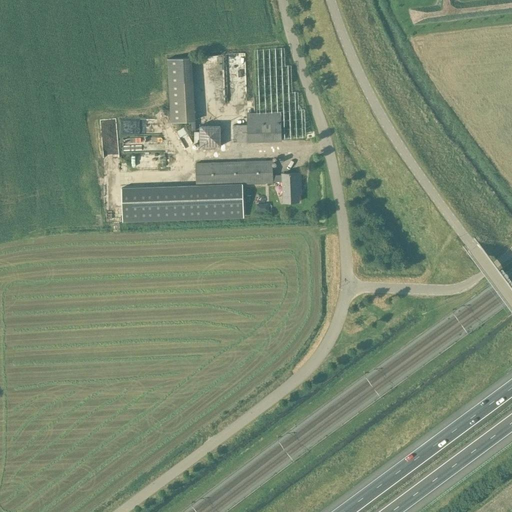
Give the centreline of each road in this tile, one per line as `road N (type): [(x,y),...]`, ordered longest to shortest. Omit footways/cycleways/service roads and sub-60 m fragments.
road 1 (unclassified): [(511,301),(388,128),(331,0)]
road 2 (unclassified): [(121,511),(310,367),(337,322),(344,286)]
road 3 (unclassified): [(344,286),(327,145),(281,0)]
road 4 (motorway): [(511,387),(344,511)]
road 5 (unclassified): [(344,286),(450,289),(511,251)]
road 6 (motorway): [(392,511),(511,423)]
